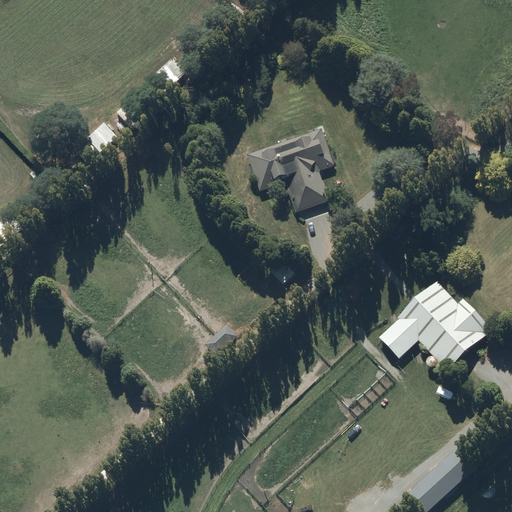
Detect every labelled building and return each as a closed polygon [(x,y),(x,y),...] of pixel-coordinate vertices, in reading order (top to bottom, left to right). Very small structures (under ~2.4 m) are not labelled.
[(322,131),(247,156),(251,166),(249,170),(252,176),(255,178),(260,192),(282,185),(281,183),(285,182),(296,215),(329,202),(320,174),(321,172),(334,167),(322,131)] [(281,259),(269,271),(283,286),(295,274),(281,259)] [(434,359),(437,362),(447,372),(494,331),(464,301),(459,305),(438,282),(398,319),(399,321),(379,339),(400,361),(419,343),(434,358),(434,359)] [(226,326),(205,346),(217,359),(238,338),(226,326)] [(453,452),(406,496),(420,511),(430,511),(473,472),(453,452)]
